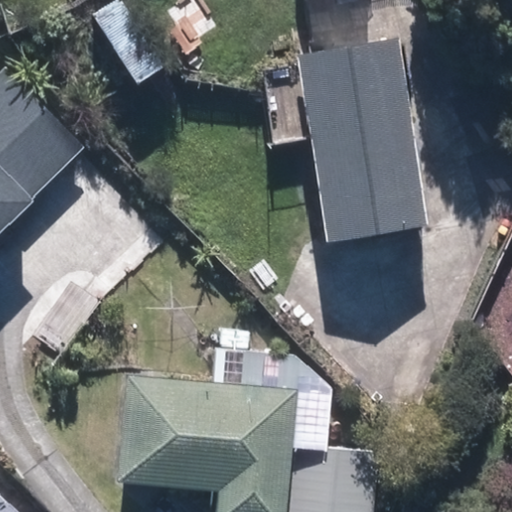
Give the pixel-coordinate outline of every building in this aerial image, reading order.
[(170,55),(129,0),(111,0),(93,14),(140,77),(170,55)] [(404,35),(303,47),(308,84),(267,82),(269,140),(312,139),(323,233),(427,221),(404,35)] [(0,208),(85,138),(13,54),(0,64),(0,208)] [(334,382),(300,350),(245,348),(244,378),(128,372),(123,475),(213,479),(211,511),(374,511),(378,448),(331,446),(334,382)] [(26,511),(0,486),(0,511),(26,511)]
